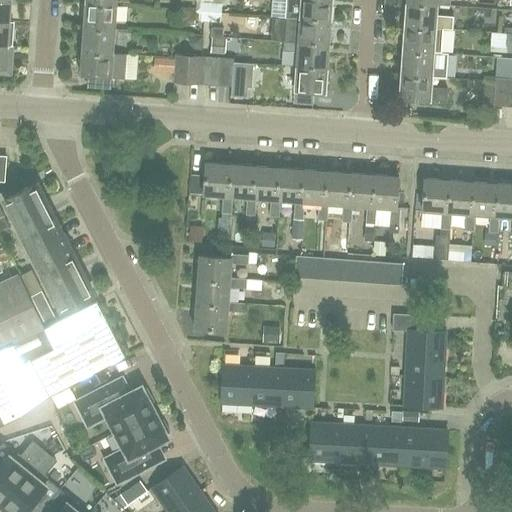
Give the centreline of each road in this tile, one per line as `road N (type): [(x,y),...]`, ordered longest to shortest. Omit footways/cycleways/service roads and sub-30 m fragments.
road 1 (residential): [(302,511),(253,500),(229,476),(42,108)]
road 2 (residential): [(42,108),(366,132)]
road 3 (residential): [(366,132),(511,144)]
road 4 (residential): [(366,132),(368,0)]
road 5 (residential): [(511,399),(486,423),(480,511)]
